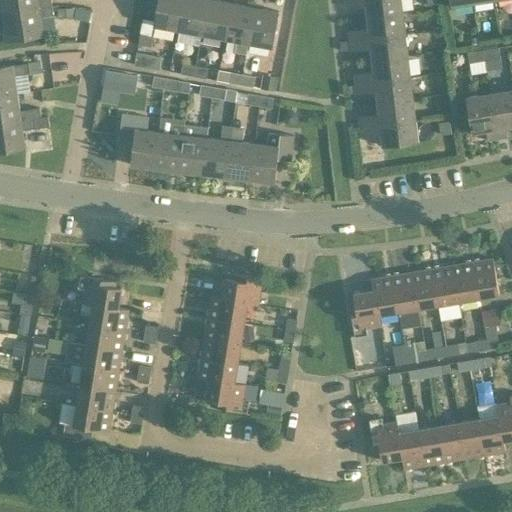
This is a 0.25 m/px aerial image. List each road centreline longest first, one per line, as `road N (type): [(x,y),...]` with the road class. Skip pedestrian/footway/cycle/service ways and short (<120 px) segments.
road 1 (residential): [(308,389),(298,462),(154,441),(186,212)]
road 2 (residential): [(511,191),(358,223),(186,212)]
road 3 (residential): [(69,195),(104,0)]
